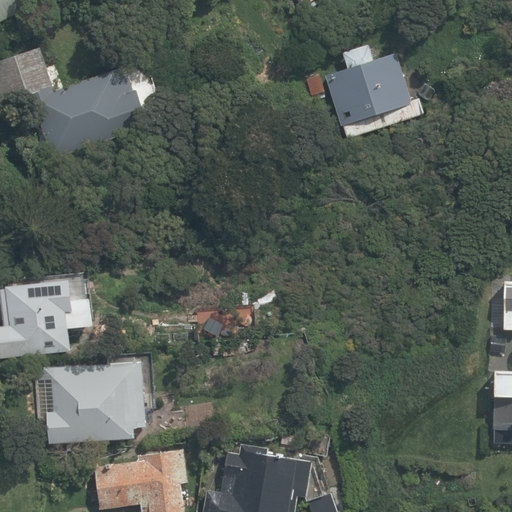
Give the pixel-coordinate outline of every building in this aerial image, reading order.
[(0,0),(0,16),(33,5),(31,0),(0,0)] [(394,50),(321,69),(339,139),(412,120),(394,50)] [(137,125),(122,72),(21,101),(37,154),(137,125)] [(84,275),(0,283),(0,317),(3,352),(90,344),(84,275)] [(511,281),(504,281),(503,328),(511,328),(511,371),(497,371),(494,441),(511,441),(511,281)] [(151,356),(44,367),(51,437),(158,427),(151,356)] [(307,511),(315,451),(236,441),(226,511),(307,511)] [(193,511),(184,446),(93,458),(100,511),(193,511)]
